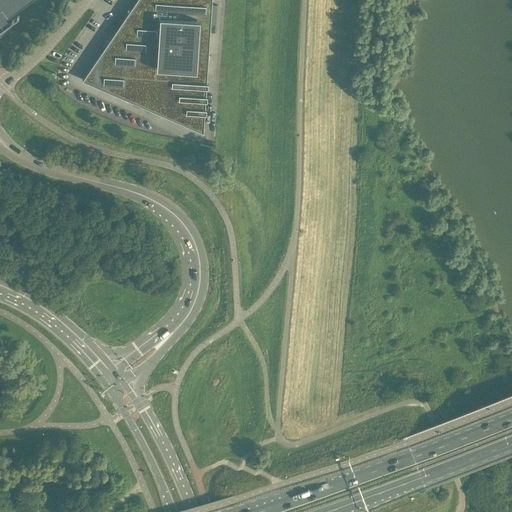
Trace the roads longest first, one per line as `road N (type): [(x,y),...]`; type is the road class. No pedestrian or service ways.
road 1 (unknown): [(94,0),(107,12),(70,75),(75,90),(200,141),(220,0)]
road 2 (tertiary): [(161,341),(194,280),(178,219),(153,202),(27,161),(0,141)]
road 3 (unclassified): [(461,511),(428,413),(415,401),(293,445),(278,438)]
road 4 (trunk): [(511,417),(268,511)]
road 5 (trunk): [(335,511),(511,440)]
road 6 (trunk): [(0,296),(58,328),(109,386)]
road 7 (trunk): [(114,366),(46,305),(0,281)]
road 8 (secondary): [(191,511),(127,384)]
road 9 (secondary): [(109,386),(171,511)]
